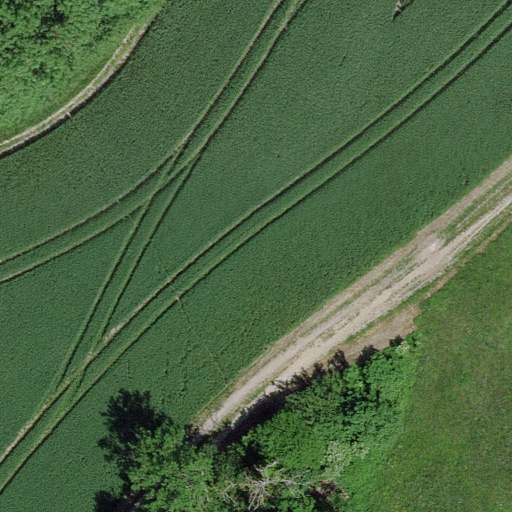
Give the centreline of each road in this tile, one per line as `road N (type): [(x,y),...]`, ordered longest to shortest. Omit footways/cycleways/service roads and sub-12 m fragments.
road 1 (track): [(149,511),(270,384),(511,201)]
road 2 (track): [(142,0),(83,80),(0,141)]
